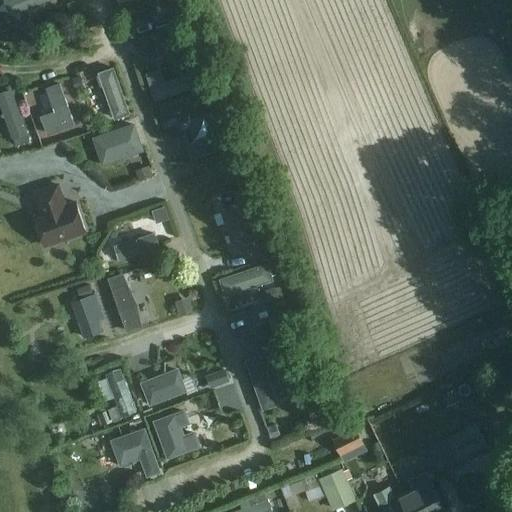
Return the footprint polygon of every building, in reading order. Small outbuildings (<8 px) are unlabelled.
[(2,0),(7,13),(43,0),(2,0)] [(181,14),(169,18),(174,33),(186,29),(181,14)] [(170,22),(157,26),(161,39),(174,35),(170,22)] [(38,45),(27,26),(9,37),(21,56),(38,45)] [(106,100),(122,97),(112,54),(96,57),(106,100)] [(160,68),(146,73),(155,100),(200,85),(195,70),(164,81),(160,68)] [(2,77),(0,77),(0,108),(3,117),(15,113),(2,77)] [(73,122),(59,82),(47,86),(55,108),(41,113),(47,131),(73,122)] [(195,88),(181,93),(195,130),(209,125),(195,88)] [(212,134),(187,143),(192,156),(231,142),(219,108),(216,109),(205,113),(212,134)] [(90,135),(100,164),(143,149),(133,120),(90,135)] [(89,234),(78,204),(67,208),(60,187),(37,196),(45,216),(37,219),(48,248),(89,234)] [(246,201),(222,209),(232,241),(239,239),(242,250),(260,245),(246,201)] [(169,217),(165,205),(153,208),(157,220),(169,217)] [(154,231),(115,244),(120,258),(141,251),(146,266),(164,260),(154,231)] [(224,295),(273,279),(266,261),(218,277),(224,295)] [(107,276),(126,331),(141,326),(121,271),(107,276)] [(72,325),(95,321),(88,285),(65,290),(72,325)] [(193,308),(189,295),(175,299),(180,313),(193,308)] [(216,306),(222,319),(241,309),(235,297),(216,306)] [(240,317),(222,324),(228,338),(245,332),(240,317)] [(243,358),(261,409),(278,404),(260,352),(243,358)] [(215,358),(198,364),(202,376),(219,370),(215,358)] [(119,366),(104,372),(121,416),(136,410),(119,366)] [(177,366),(139,380),(148,404),(186,390),(177,366)] [(442,393),(446,402),(459,397),(455,387),(442,393)] [(511,419),(508,421),(511,429),(511,390),(500,397),(507,410),(510,408),(511,410),(511,419)] [(185,407),(154,419),(168,456),(201,444),(195,430),(185,433),(182,424),(190,421),(185,407)] [(437,470),(489,445),(478,422),(426,448),(437,470)] [(145,427),(111,439),(120,464),(141,457),(147,474),(161,470),(145,427)] [(333,440),(341,456),(364,444),(356,428),(333,440)] [(319,478),(334,509),(357,499),(343,467),(342,467),(340,463),(320,471),(323,476),(319,478)] [(106,472),(110,491),(128,487),(124,469),(106,472)] [(292,471),(272,477),(278,499),(289,496),(285,483),(295,481),(292,471)] [(415,489),(405,494),(414,511),(447,511),(446,509),(448,507),(451,503),(444,489),(439,488),(436,490),(427,471),(410,480),(415,489)] [(414,511),(405,494),(396,498),(390,486),(375,493),(383,511),(414,511)] [(126,490),(109,494),(113,510),(129,506),(126,490)] [(256,496),(258,502),(252,504),(249,500),(240,504),(242,508),(233,511),(273,511),(266,492),(256,496)]
